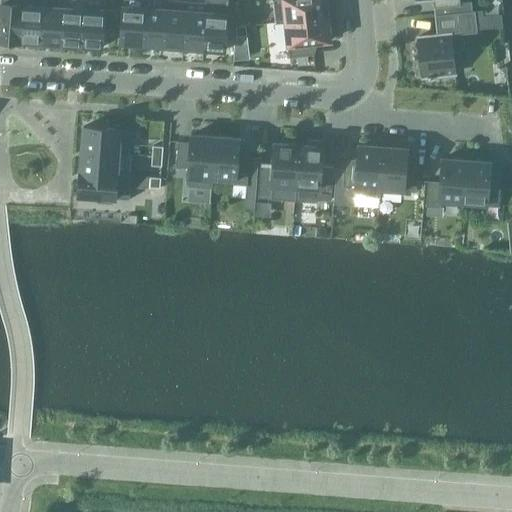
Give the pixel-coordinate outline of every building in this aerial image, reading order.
[(0,16),(0,40),(20,42),(22,5),(22,0),(1,0),(1,3),(0,16)] [(22,0),(22,5),(20,42),(40,43),(43,6),(43,0),(22,0)] [(40,43),(60,45),(63,8),(63,0),(43,0),(43,6),(40,43)] [(124,0),(121,43),(142,45),(145,8),(145,0),(124,0)] [(166,0),(165,9),(163,46),(183,48),(185,21),(186,11),(186,1),(173,0),(166,0)] [(206,13),(203,49),(225,51),(228,0),(206,0),(206,12),(206,13)] [(286,22),(328,17),(325,0),(274,0),(277,23),(286,22)] [(459,0),(433,0),(435,9),(460,6),(459,0)] [(63,8),(60,45),(81,46),(83,9),(63,8)] [(145,8),(142,45),(163,46),(165,9),(145,8)] [(102,48),(105,11),(83,9),(81,46),(102,48)] [(185,21),(183,48),(203,49),(206,13),(206,12),(186,11),(185,21)] [(475,11),(435,16),(437,35),(418,37),(422,78),(427,78),(427,79),(434,78),(434,77),(455,75),(451,36),(477,33),(475,11)] [(328,17),(286,22),(290,57),(314,55),(313,43),(330,41),(328,17)] [(247,36),(246,26),(236,27),(237,37),(247,36)] [(82,151),(119,154),(129,154),(130,130),(84,128),(82,151)] [(212,179),(215,137),(191,135),(191,143),(179,142),(177,167),(189,168),(188,187),(212,189),(213,179),(212,179)] [(239,139),(215,137),(212,179),(213,179),(233,181),(233,185),(248,186),(250,148),(238,147),(239,139)] [(307,145),(299,145),(295,201),(317,203),(317,200),(334,201),(336,167),(321,166),(323,141),(307,140),(307,145)] [(295,201),(299,145),(275,143),(273,172),(261,172),(259,196),(271,196),(271,200),(295,201)] [(380,189),(383,147),(359,145),(358,163),(346,162),(345,168),(336,167),(335,186),(344,186),(356,187),(355,197),(379,199),(380,189)] [(383,147),(380,189),(415,192),(417,168),(405,167),(407,149),(383,147)] [(153,148),(153,155),(163,156),(163,148),(153,148)] [(82,151),(81,173),(118,175),(119,154),(82,151)] [(162,164),(163,156),(153,155),(152,164),(162,164)] [(441,201),(463,203),(466,161),(442,159),(441,183),(429,182),(427,206),(441,207),(441,201)] [(489,168),(490,162),(466,161),(463,203),(499,205),(501,169),(489,168)] [(118,175),(81,173),(80,197),(100,198),(100,202),(113,203),(113,199),(130,200),(131,176),(118,175)] [(160,186),(161,178),(151,177),(150,185),(160,186)]
